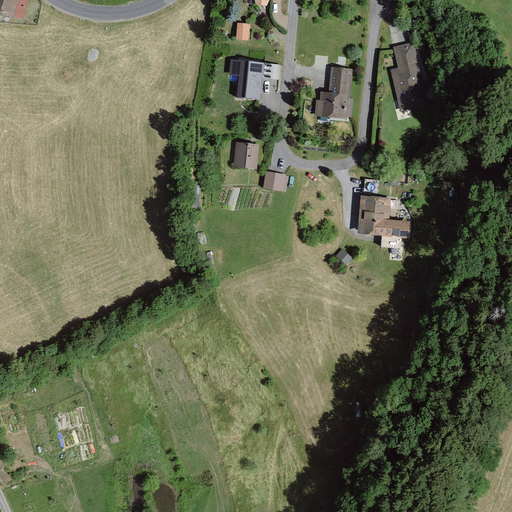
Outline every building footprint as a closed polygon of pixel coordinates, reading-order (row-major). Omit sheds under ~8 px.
[(16,0),(0,0),(0,11),(13,15),(16,0)] [(250,39),(251,22),(237,21),(237,39),(250,39)] [(428,104),(414,41),(385,47),(400,111),(428,104)] [(263,63),(232,60),(231,72),(241,73),(239,95),(259,97),(263,63)] [(354,71),(322,67),(316,120),(348,124),(354,71)] [(263,145),(235,144),(233,173),(261,175),(263,145)] [(264,188),(286,190),(288,173),(266,170),(264,188)] [(402,189),(359,187),(357,229),(400,231),(402,189)] [(341,249),(336,255),(347,264),(352,258),(341,249)]
